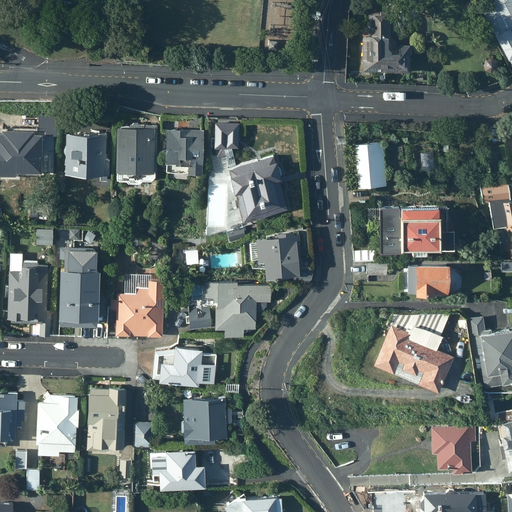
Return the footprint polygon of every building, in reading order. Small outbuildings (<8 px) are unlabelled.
[(492,6),(481,11),(508,62),(511,59),(511,3),(510,0),(490,0),(490,2),(492,6)] [(387,13),(364,13),(363,34),(358,34),(358,71),(404,71),(403,36),(396,27),(387,26),(387,13)] [(41,112),(41,128),(61,129),(61,112),(41,112)] [(300,117),(271,116),(271,140),(299,141),(300,117)] [(227,152),(228,163),(243,217),(268,211),(288,206),(281,180),(287,179),(282,160),(278,161),(275,151),(237,161),(234,144),(240,144),(241,120),(228,120),(217,119),(216,143),(217,154),(227,152)] [(124,127),(120,127),(120,178),(131,178),(134,180),(141,181),(144,178),(155,179),(158,175),(158,128),(156,128),(156,125),(146,125),(146,124),(133,124),(133,125),(123,125),(124,127)] [(0,168),(22,169),(22,166),(47,166),(47,129),(39,129),(39,126),(6,125),(6,129),(0,128),(0,168)] [(191,173),(205,172),(205,129),(171,129),(170,167),(170,170),(191,170),(191,171),(191,173)] [(108,133),(68,133),(68,173),(102,173),(102,180),(109,180),(109,173),(112,173),(112,158),(108,158),(108,133)] [(380,143),(352,144),(354,188),(382,187),(380,143)] [(511,206),(511,200),(498,202),(507,257),(511,256),(511,206)] [(40,223),(55,223),(56,204),(31,203),(30,216),(40,216),(40,223)] [(429,237),(429,207),(392,207),(392,216),(389,216),(389,248),(405,248),(405,255),(418,255),(418,247),(448,247),(448,230),(440,230),(440,236),(429,237)] [(388,221),(373,221),(373,245),(388,245),(388,221)] [(246,224),(227,227),(229,237),(248,234),(246,224)] [(63,225),(62,238),(86,239),(86,226),(63,225)] [(38,228),(37,244),(54,244),(55,228),(38,228)] [(269,266),(269,277),(294,276),(294,278),(313,279),(313,267),(302,266),(301,233),(296,234),(296,232),(279,232),(279,235),(256,236),(244,242),(244,260),(252,260),(252,266),(269,266)] [(144,236),(133,237),(133,245),(144,245),(144,236)] [(372,249),(353,250),(353,259),(373,259),(372,249)] [(62,322),(84,322),(86,258),(80,258),(80,261),(66,260),(66,268),(63,267),(62,322)] [(102,259),(86,258),(84,322),(99,323),(99,320),(104,320),(106,269),(102,269),(102,259)] [(23,270),(11,269),(10,318),(14,318),(13,321),(42,322),(41,335),(51,335),(52,310),(49,310),(49,306),(52,306),(52,296),(49,296),(50,264),(40,264),(40,261),(24,261),(23,270)] [(511,269),(511,261),(498,261),(499,270),(511,269)] [(384,262),(363,262),(364,275),(384,274),(384,262)] [(441,263),(408,264),(407,294),(441,293),(441,263)] [(165,336),(166,280),(137,279),(137,287),(127,286),(127,292),(119,292),(119,298),(114,298),(113,308),(118,308),(118,334),(165,336)] [(273,284),(241,283),(241,281),(209,280),(208,296),(218,296),(218,300),(221,300),(221,304),(220,304),(219,327),(229,327),(229,335),(246,335),(247,328),(259,328),(260,311),(263,311),(269,305),(269,301),(273,301),(273,284)] [(189,309),(192,328),(212,326),(210,306),(189,309)] [(383,324),(386,325),(369,365),(390,373),(395,361),(400,363),(398,368),(412,375),(414,370),(419,371),(414,384),(434,392),(450,356),(433,348),(446,312),(388,312),(383,324)] [(480,315),(467,317),(470,335),(472,335),(478,367),(479,367),(482,386),(509,382),(509,381),(511,380),(511,347),(509,328),(488,332),(488,328),(482,329),(480,315)] [(157,348),(154,376),(202,380),(204,363),(218,364),(219,351),(205,350),(206,345),(178,342),(178,347),(157,348)] [(111,386),(91,386),(88,447),(110,448),(110,443),(127,444),(128,384),(111,385),(111,386)] [(0,443),(2,444),(2,438),(8,438),(18,439),(18,422),(24,422),(24,417),(26,417),(27,398),(19,398),(19,390),(0,389),(0,443)] [(46,398),(40,398),(38,439),(41,439),(41,451),(61,451),(61,447),(77,448),(79,422),(81,422),(81,406),(79,406),(80,393),(62,392),(51,392),(46,396),(46,398)] [(229,393),(187,393),(187,417),(183,418),(183,429),(188,429),(188,437),(219,437),(219,431),(230,431),(230,419),(234,419),(234,405),(229,405),(229,393)] [(511,418),(493,421),(495,434),(493,434),(495,446),(503,444),(504,451),(501,452),(503,461),(500,461),(501,471),(509,470),(510,474),(511,473),(511,418)] [(156,421),(135,420),(134,444),(155,445),(156,421)] [(473,424),(427,424),(427,452),(431,452),(431,467),(446,467),(446,471),(466,471),(466,440),(473,440),(473,424)] [(163,481),(164,485),(208,483),(207,461),(199,462),(198,446),(169,448),(169,452),(153,453),(155,482),(163,481)] [(28,466),(28,448),(16,448),(17,466),(28,466)] [(132,457),(122,457),(122,474),(131,474),(132,457)] [(41,467),(28,467),(28,487),(41,487),(41,467)] [(440,492),(416,493),(416,511),(413,511),(479,511),(479,492),(476,492),(476,488),(470,487),(470,492),(452,492),(449,490),(444,490),(440,492)] [(285,511),(284,492),(226,495),(227,511),(285,511)] [(511,511),(511,493),(502,494),(503,511),(511,511)] [(0,511),(15,511),(15,501),(0,499),(0,511)]
